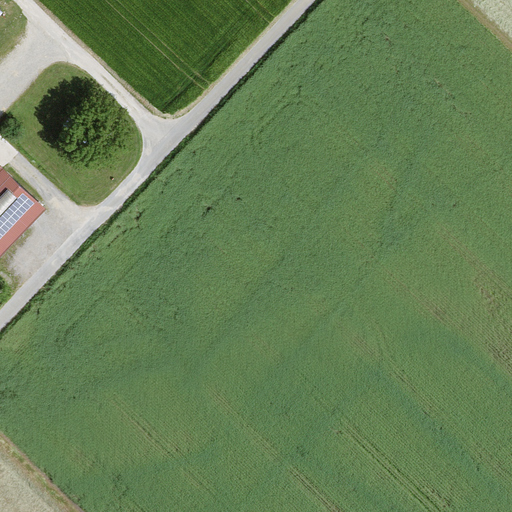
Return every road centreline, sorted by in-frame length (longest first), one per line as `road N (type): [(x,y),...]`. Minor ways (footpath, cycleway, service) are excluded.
road 1 (track): [(304,0),(0,316)]
road 2 (track): [(167,141),(19,0)]
